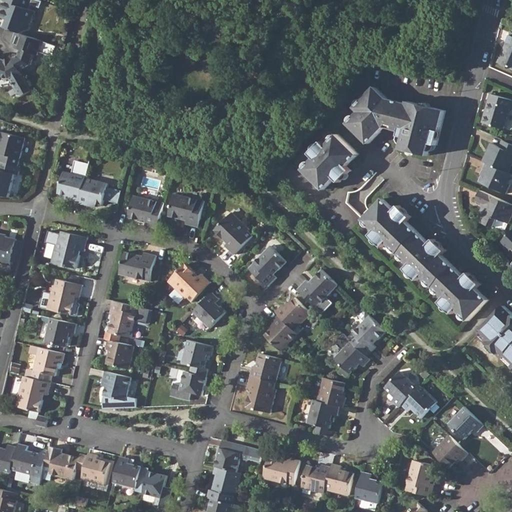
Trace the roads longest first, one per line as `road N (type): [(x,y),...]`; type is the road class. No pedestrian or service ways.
road 1 (residential): [(218,416),(354,451),(372,378),(404,344)]
road 2 (residential): [(511,287),(469,246),(447,204),(476,70)]
road 3 (residential): [(71,423),(116,230)]
road 4 (residential): [(257,305),(198,248),(116,230)]
road 5 (residential): [(0,362),(38,211)]
road 6 (residential): [(71,423),(195,453)]
